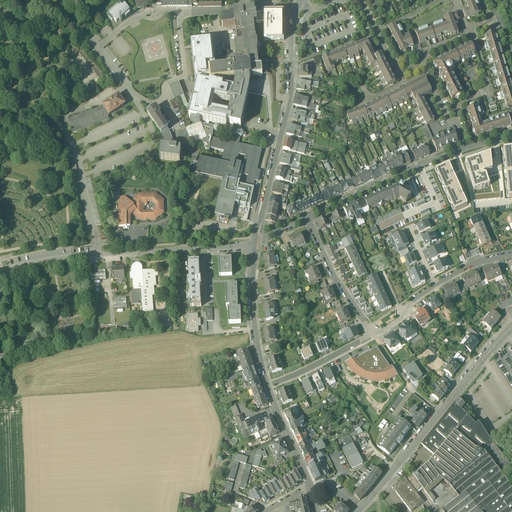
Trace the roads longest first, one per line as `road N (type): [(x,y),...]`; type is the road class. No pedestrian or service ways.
road 1 (residential): [(0,273),(42,260),(255,240)]
road 2 (secondary): [(356,511),(511,325)]
road 3 (residential): [(299,4),(290,100),(255,240)]
road 4 (residential): [(307,217),(465,148)]
road 5 (residential): [(255,240),(254,328),(267,386)]
